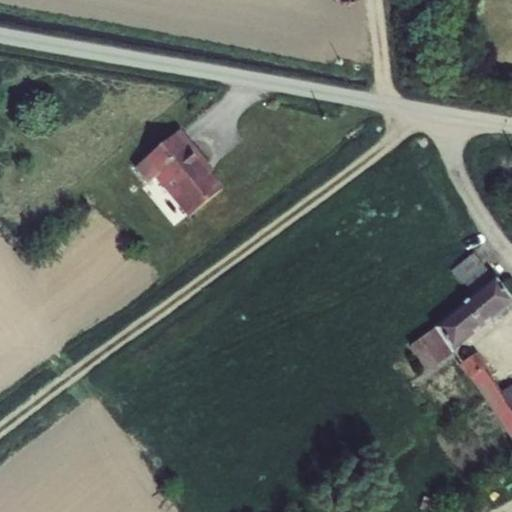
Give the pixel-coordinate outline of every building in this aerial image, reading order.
[(176,122),(133,158),(145,173),(153,166),(186,207),(218,180),(198,155),(201,152),(176,122)] [(482,256),(472,243),(452,259),(463,272),(465,271),(482,256)] [(482,256),(465,271),(476,284),(494,270),(482,256)] [(457,299),(436,316),(453,341),(511,293),(494,270),(476,284),(457,299)] [(427,362),(453,341),(436,316),(409,337),(427,362)] [(511,373),(500,383),(474,345),(462,354),(496,405),(507,397),(511,404),(511,373)] [(448,511),(468,511),(457,502),(448,511)]
